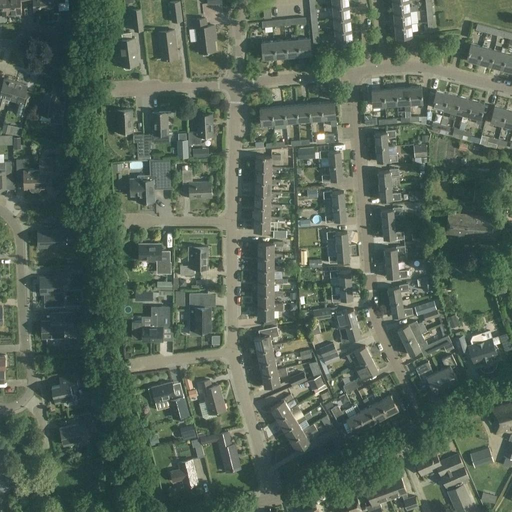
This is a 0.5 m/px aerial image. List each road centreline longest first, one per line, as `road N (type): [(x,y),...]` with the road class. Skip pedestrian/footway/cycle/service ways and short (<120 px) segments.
road 1 (residential): [(427,425),(371,310),(353,72)]
road 2 (residential): [(28,398),(18,243),(8,215)]
road 3 (tertiary): [(275,501),(427,425)]
road 4 (residential): [(275,501),(231,352)]
road 5 (residential): [(231,220),(236,84)]
road 6 (residential): [(231,352),(231,220)]
road 7 (residential): [(385,69),(452,74),(511,91)]
road 8 (residential): [(109,91),(236,84)]
